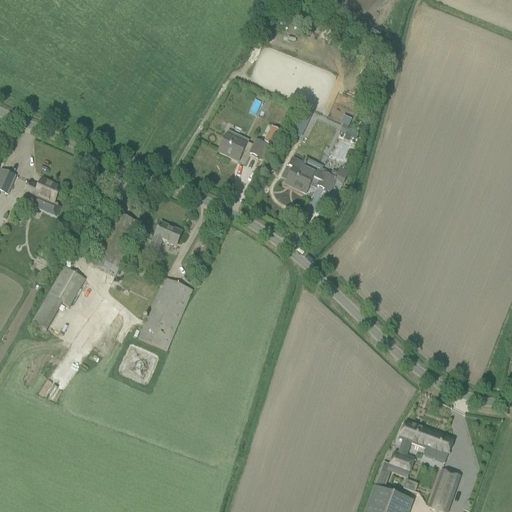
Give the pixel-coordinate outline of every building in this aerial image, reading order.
[(295,123),(290,135),(296,138),(305,120),(299,117),(295,123)] [(281,134),(271,128),(263,143),(273,148),(281,134)] [(223,144),(218,153),(219,153),(220,152),(231,157),(230,159),(238,162),(242,154),(243,151),(250,155),(262,161),(267,152),(268,148),(256,142),(253,148),(247,145),(248,142),(228,132),(226,137),(223,144)] [(287,170),(292,172),(285,185),(305,195),(310,184),(311,185),(311,184),(329,193),(335,181),(343,184),(348,173),(340,170),(335,180),(323,174),(322,176),(305,167),(306,165),(305,164),(304,165),(302,165),(292,160),(287,170)] [(0,192),(7,196),(15,177),(0,171),(0,172),(0,192)] [(25,192),(24,194),(37,199),(38,197),(47,201),(42,212),(56,218),(60,208),(57,207),(58,206),(54,204),(56,199),(60,189),(54,187),(41,181),(39,187),(29,183),(25,192)] [(114,213),(109,222),(89,266),(115,278),(139,225),(114,213)] [(161,225),(157,234),(151,246),(158,249),(161,243),(175,249),(182,234),(161,225)] [(85,281),(64,269),(31,324),(46,333),(62,305),(69,309),(85,281)] [(192,292),(164,281),(163,280),(137,341),(166,353),(192,292)] [(374,488),(365,511),(409,511),(413,502),(384,491),(381,490),(389,469),(408,476),(413,460),(405,457),(410,445),(424,450),(447,458),(453,441),(405,423),(399,440),(403,442),(398,455),(394,453),(389,466),(383,464),(374,488)] [(444,511),(458,476),(440,470),(426,508),(436,511),(444,511)]
